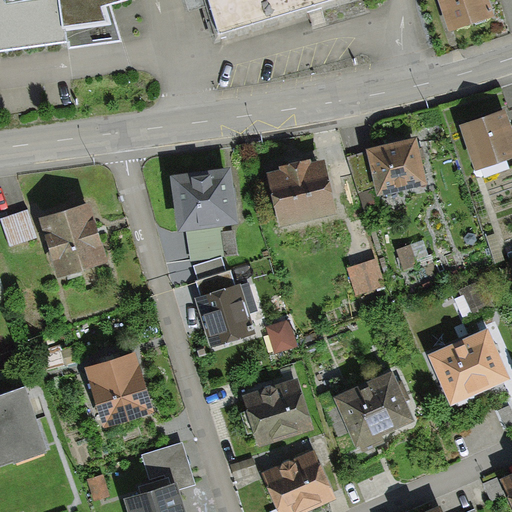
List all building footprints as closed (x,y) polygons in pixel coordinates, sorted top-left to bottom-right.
[(60,31),(106,26),(101,7),(126,0),(0,0),(0,52),(62,45),(60,31)] [(204,0),(216,39),(340,0),(204,0)] [(486,0),(443,0),(453,29),(492,16),(486,0)] [(511,123),(508,112),(465,127),(479,165),(511,153),(511,123)] [(418,140),(370,150),(379,190),(427,180),(418,140)] [(326,162),(270,174),(281,223),(337,211),(326,162)] [(230,171),(173,177),(178,228),(236,222),(230,171)] [(90,202),(42,218),(60,272),(109,256),(90,202)] [(479,284),(458,293),(468,316),(489,307),(479,284)] [(237,287),(197,299),(212,346),(252,334),(237,287)] [(489,332),(435,356),(455,400),(509,375),(489,332)] [(136,353),(88,368),(104,422),(152,408),(136,353)] [(394,375),(339,398),(359,446),(414,423),(394,375)] [(298,381),(244,398),(259,444),(312,426),(298,381)] [(0,462),(44,447),(22,388),(0,395),(0,462)] [(317,455),(265,476),(280,511),(292,511),(333,496),(317,455)] [(186,511),(178,483),(128,498),(132,511),(186,511)]
